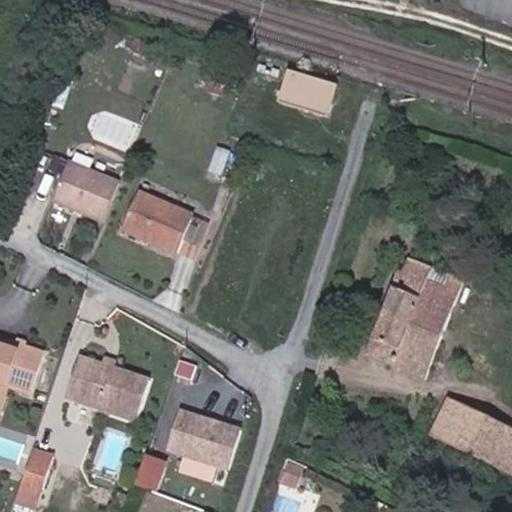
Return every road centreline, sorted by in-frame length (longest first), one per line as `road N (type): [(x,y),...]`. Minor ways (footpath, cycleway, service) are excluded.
road 1 (residential): [(347,192),(242,511)]
road 2 (track): [(348,0),(404,8),(511,43)]
